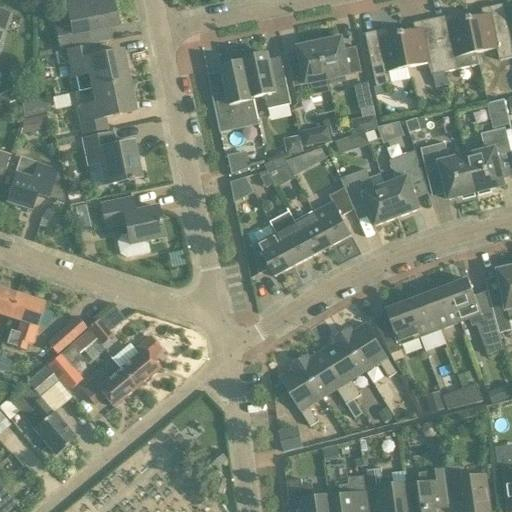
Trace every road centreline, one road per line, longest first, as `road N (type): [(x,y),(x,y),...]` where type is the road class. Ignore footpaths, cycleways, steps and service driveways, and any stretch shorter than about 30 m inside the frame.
road 1 (residential): [(228,354),(395,258),(511,223)]
road 2 (residential): [(219,309),(160,33)]
road 3 (residential): [(45,511),(228,354)]
road 4 (residential): [(219,309),(189,311),(0,248)]
road 5 (residential): [(251,511),(228,354)]
road 6 (residential): [(160,33),(309,0)]
